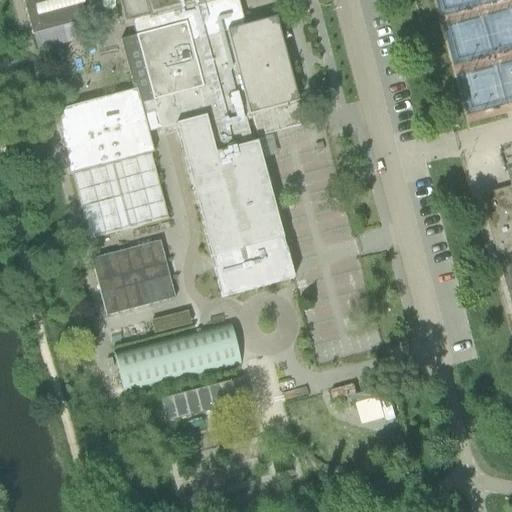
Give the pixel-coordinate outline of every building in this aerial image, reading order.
[(21,0),(31,36),(33,36),(37,52),(85,39),(81,23),(84,22),(78,0),(21,0)] [(132,91),(51,113),(68,176),(71,176),(88,240),(166,219),(149,154),(152,154),(146,133),(159,130),(159,132),(174,128),(210,260),(211,260),(213,269),(213,270),(221,299),(292,280),(284,251),(283,251),(281,241),(255,143),(251,144),(243,117),(250,115),(256,138),(293,128),(303,126),(297,104),(297,103),(295,99),(274,19),(244,27),(236,0),(116,0),(123,25),(125,25),(125,24),(131,22),(135,37),(119,41),(132,91)] [(26,69),(10,73),(16,94),(32,90),(26,69)] [(314,145),(316,153),(323,151),(321,143),(314,145)] [(511,179),(509,180),(511,188),(480,197),(511,307),(511,179)] [(91,260),(90,260),(105,318),(174,300),(159,242),(91,260)] [(238,363),(226,321),(111,354),(123,396),(238,363)] [(242,379),(158,400),(164,424),(248,403),(242,379)]
